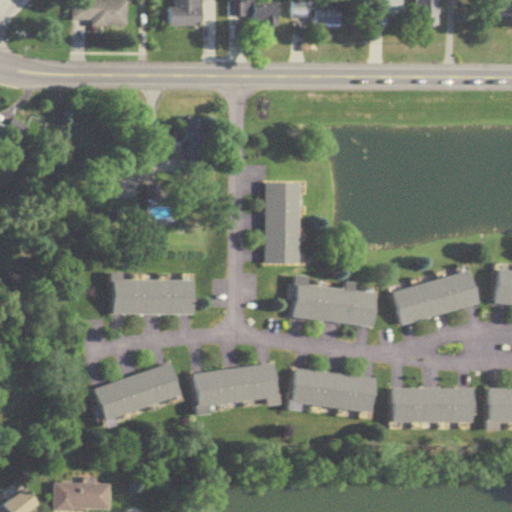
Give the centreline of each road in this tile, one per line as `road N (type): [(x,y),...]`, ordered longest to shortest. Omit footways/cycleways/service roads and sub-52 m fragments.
road 1 (tertiary): [(511,77),(56,77),(0,68)]
road 2 (residential): [(511,348),(416,352),(237,333),(78,349)]
road 3 (residential): [(239,77),(237,333)]
